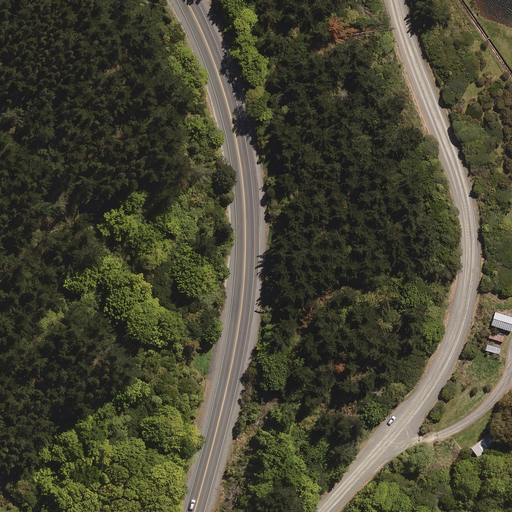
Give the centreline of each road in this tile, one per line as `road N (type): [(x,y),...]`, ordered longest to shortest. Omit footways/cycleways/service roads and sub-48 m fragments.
road 1 (unclassified): [(323,511),(436,376),(465,297),(464,201),(394,0)]
road 2 (trunk): [(194,511),(236,344),(245,223),(227,103),(186,0)]
